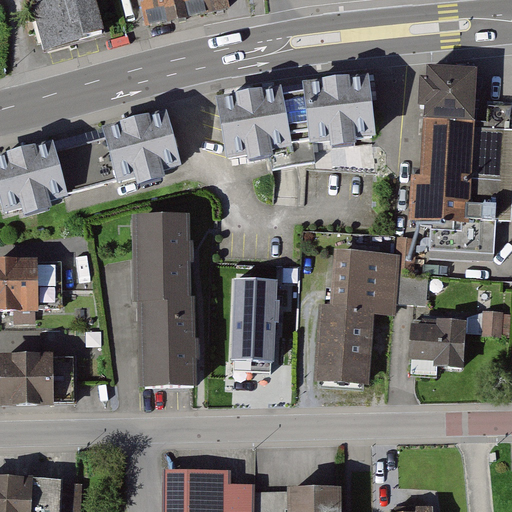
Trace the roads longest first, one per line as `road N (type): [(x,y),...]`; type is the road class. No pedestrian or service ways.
road 1 (primary): [(511,21),(285,44),(0,110)]
road 2 (residential): [(0,435),(511,423)]
